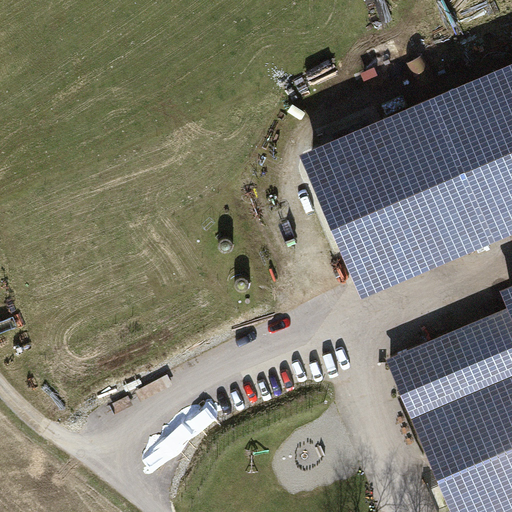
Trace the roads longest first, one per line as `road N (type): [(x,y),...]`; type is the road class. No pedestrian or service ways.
road 1 (track): [(400,511),(337,341),(171,404),(113,471)]
road 2 (track): [(163,511),(41,424),(0,382)]
